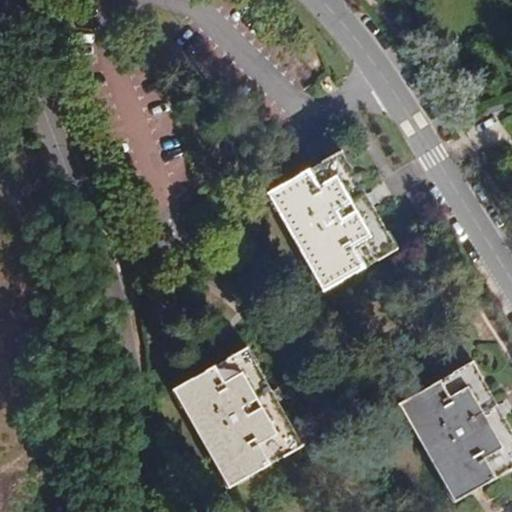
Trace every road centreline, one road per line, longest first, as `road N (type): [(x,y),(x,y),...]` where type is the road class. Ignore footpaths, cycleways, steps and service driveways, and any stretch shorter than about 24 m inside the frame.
road 1 (tertiary): [(1,0),(107,275),(131,392),(126,511)]
road 2 (tertiary): [(317,0),(380,70),(511,282)]
